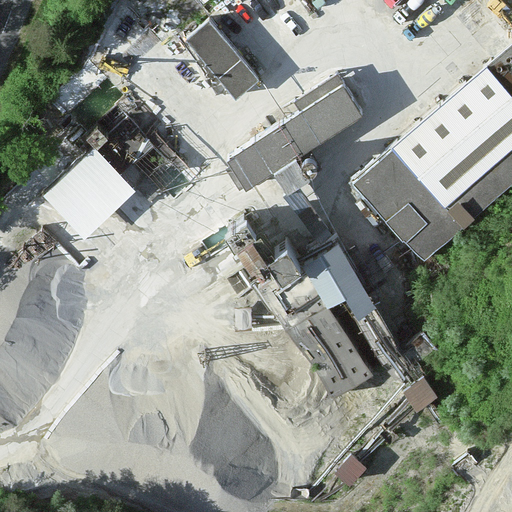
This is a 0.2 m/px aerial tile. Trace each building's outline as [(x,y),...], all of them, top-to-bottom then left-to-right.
[(210,22),(185,42),(232,100),(257,80),(210,22)] [(511,48),(353,182),(420,260),(511,182),(511,48)] [(345,76),(213,151),(246,208),(218,224),(280,332),(347,293),(358,308),(378,301),(303,170),(375,128),(345,76)] [(102,229),(155,179),(112,134),(60,185),(102,229)] [(423,400),(445,388),(432,367),(411,379),(423,400)] [(363,441),(344,461),(359,476),(379,456),(363,441)]
